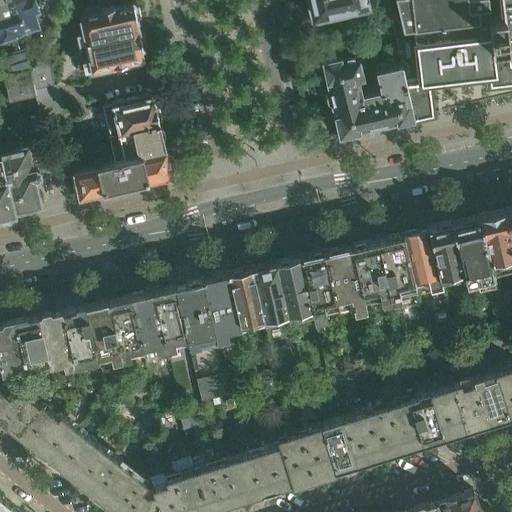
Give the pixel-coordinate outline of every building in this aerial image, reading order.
[(2,0),(0,1),(0,34),(25,26),(27,30),(35,28),(37,22),(32,9),(37,7),(40,1),(39,0),(2,0)] [(369,6),(367,0),(308,0),(313,20),(335,14),(369,6)] [(511,0),(500,0),(503,15),(490,16),(488,0),(396,0),(402,26),(394,28),(400,55),(387,58),(388,62),(389,65),(402,62),(406,82),(414,117),(433,113),(429,80),(489,74),(490,87),(511,84),(511,0)] [(86,8),(80,18),(83,30),(78,31),(81,43),(88,41),(139,29),(137,20),(138,20),(138,19),(141,15),(138,5),(134,3),(134,2),(115,6),(114,5),(101,8),(100,5),(86,8)] [(369,6),(335,14),(339,26),(372,18),(369,6)] [(140,29),(139,29),(88,41),(91,56),(84,58),(86,68),(114,63),(115,64),(127,61),(128,66),(144,63),(140,48),(145,47),(144,46),(147,42),(145,32),(141,30),(140,29)] [(334,55),(321,59),(328,91),(326,95),(328,100),(331,103),(331,104),(363,97),(363,92),(359,76),(364,74),(358,50),(350,52),(348,46),(333,49),(334,55)] [(33,67),(28,53),(27,47),(0,56),(0,58),(5,73),(17,73),(33,67)] [(55,84),(51,64),(40,58),(33,72),(36,87),(55,84)] [(414,117),(406,82),(402,62),(389,65),(388,62),(376,64),(380,83),(389,123),(414,117)] [(38,95),(36,87),(33,72),(17,73),(5,73),(3,73),(9,101),(38,95)] [(55,84),(36,87),(38,95),(42,115),(64,110),(58,83),(55,84)] [(363,97),(331,104),(338,135),(389,123),(380,83),(366,86),(367,91),(363,92),(363,97)] [(106,103),(112,132),(159,122),(159,120),(163,119),(159,106),(155,107),(153,97),(152,97),(151,92),(106,103)] [(159,122),(112,132),(110,133),(115,158),(120,157),(165,148),(163,136),(165,133),(163,127),(160,125),(159,122)] [(46,191),(41,168),(38,166),(34,167),(28,144),(1,150),(15,209),(40,204),(38,193),(46,191)] [(165,148),(120,157),(126,183),(171,173),(170,170),(173,166),(171,159),(167,157),(165,148)] [(0,212),(15,209),(1,150),(0,150),(0,212)] [(79,189),(80,194),(126,183),(120,157),(115,158),(74,168),(76,174),(72,179),(74,187),(79,189)] [(511,239),(505,207),(480,213),(492,267),(511,262),(511,239)] [(480,213),(453,219),(464,267),(466,279),(494,273),(492,267),(480,213)] [(440,220),(439,222),(429,224),(440,272),(464,267),(453,219),(450,220),(447,218),(440,220)] [(429,224),(403,230),(415,284),(429,281),(431,288),(443,286),(440,272),(429,224)] [(403,230),(376,236),(391,298),(402,295),(402,293),(404,292),(406,295),(412,293),(413,290),(417,289),(415,284),(403,230)] [(376,236),(352,242),(365,301),(368,300),(371,303),(376,301),(376,299),(380,298),(381,300),(391,298),(376,236)] [(352,242),(326,248),(339,304),(352,301),(354,309),(366,306),(365,301),(352,242)] [(326,248),(300,254),(313,306),(316,317),(327,314),(325,307),(339,304),(326,248)] [(280,256),(278,259),(277,259),(289,312),(313,306),(300,254),(289,257),(286,255),(280,256)] [(256,262),(254,265),(266,317),(267,324),(283,321),(281,314),(289,312),(277,259),(265,262),(262,260),(256,262)] [(254,265),(241,268),(238,266),(232,267),(230,270),(231,270),(243,322),(266,317),(254,265)] [(231,270),(230,270),(206,276),(219,337),(230,334),(228,326),(243,322),(231,270)] [(206,276),(201,277),(197,276),(190,277),(187,280),(179,282),(191,335),(193,343),(202,341),(203,344),(221,340),(219,337),(206,276)] [(179,282),(157,287),(170,347),(180,345),(179,338),(191,335),(179,282)] [(157,287),(133,293),(145,345),(159,342),(160,349),(170,347),(157,287)] [(133,293),(111,298),(124,357),(134,354),(133,348),(145,345),(133,293)] [(482,314),(477,294),(471,296),(473,304),(469,305),(471,316),(482,314)] [(111,298),(89,303),(100,355),(113,352),(115,359),(124,357),(111,298)] [(100,355),(89,303),(55,311),(66,360),(67,365),(101,357),(100,355)] [(66,360),(55,311),(42,314),(53,363),(66,360)] [(42,314),(29,317),(25,314),(18,316),(30,367),(53,363),(42,314)] [(4,319),(1,323),(0,323),(0,345),(2,355),(1,355),(5,372),(30,367),(18,316),(4,319)] [(511,365),(496,370),(509,414),(511,413),(511,365)] [(288,369),(278,371),(279,380),(289,378),(288,369)] [(509,414),(496,370),(474,377),(487,421),(496,418),(500,420),(505,418),(507,415),(509,414)] [(223,373),(196,379),(201,400),(228,394),(223,373)] [(474,377),(453,383),(466,428),(487,421),(474,377)] [(239,382),(227,384),(230,396),(241,394),(239,382)] [(453,383),(431,390),(445,434),(453,432),(456,433),(462,432),(464,428),(466,428),(453,383)] [(20,400),(0,384),(0,420),(0,421),(2,422),(3,422),(5,422),(6,422),(18,432),(41,404),(26,393),(20,400)] [(334,390),(326,392),(328,400),(336,398),(334,390)] [(431,390),(409,397),(423,441),(431,438),(435,440),(440,438),(442,435),(445,434),(431,390)] [(423,441),(409,397),(386,404),(400,448),(410,445),(413,447),(418,445),(420,442),(423,441)] [(42,402),(41,404),(18,432),(25,437),(25,439),(25,440),(26,441),(27,442),(28,443),(30,443),(32,443),(35,446),(59,415),(42,402)] [(386,404),(366,410),(380,455),(400,448),(386,404)] [(366,410),(344,417),(358,461),(366,459),(370,460),(375,458),(377,455),(380,455),(366,410)] [(59,415),(35,446),(53,460),(80,426),(62,412),(60,415),(59,415)] [(344,417),(322,423),(336,468),(358,461),(344,417)] [(322,423),(302,430),(316,474),(336,468),(322,423)] [(80,426),(53,460),(70,474),(96,440),(80,426)] [(280,436),(282,443),(294,481),(316,474),(302,430),(280,436)] [(230,501),(218,462),(210,437),(189,443),(196,469),(208,508),(210,507),(212,508),(213,508),(214,508),(216,507),(216,506),(217,506),(217,505),(230,501)] [(96,440),(70,474),(70,475),(71,476),(71,477),(72,478),(73,479),(75,479),(76,479),(77,479),(87,488),(114,454),(96,440)] [(282,443),(261,449),(272,488),(294,481),(282,443)] [(261,449),(239,456),(251,495),(272,488),(261,449)] [(168,450),(156,453),(161,470),(173,467),(168,450)] [(114,454),(87,488),(94,493),(94,494),(95,496),(96,497),(97,498),(98,498),(99,498),(100,498),(104,501),(131,468),(114,454)] [(251,495),(239,456),(218,462),(230,501),(239,498),(240,498),(242,499),(243,499),(245,498),(246,497),(247,496),(251,495)] [(131,468),(104,501),(117,511),(124,511),(143,489),(148,482),(131,468)] [(196,469),(177,475),(188,511),(194,511),(208,508),(196,469)] [(155,486),(157,492),(163,511),(188,511),(177,475),(169,477),(170,482),(155,486)] [(473,488),(434,500),(437,511),(467,511),(477,500),(473,488)] [(150,494),(143,489),(124,511),(163,511),(157,492),(150,494)] [(0,511),(2,511),(11,502),(0,493),(0,511)] [(437,511),(434,500),(425,503),(421,502),(414,504),(413,507),(408,508),(409,511),(437,511)] [(491,511),(477,500),(467,511),(491,511)] [(22,511),(11,502),(2,511),(22,511)]
